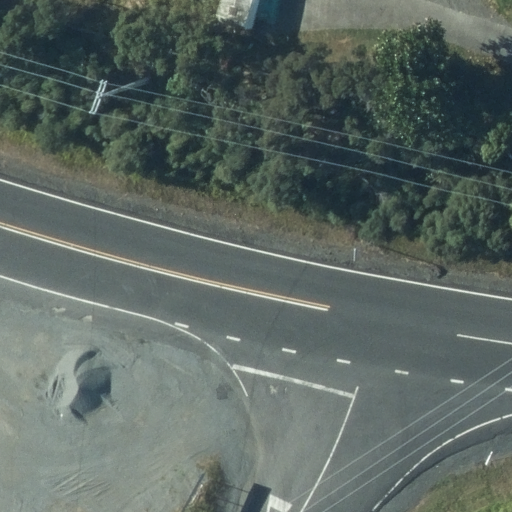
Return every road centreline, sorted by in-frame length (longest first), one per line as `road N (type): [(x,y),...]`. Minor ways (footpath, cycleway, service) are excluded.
road 1 (tertiary): [(0,227),(368,319)]
road 2 (unclassified): [(301,511),(355,397),(368,319)]
road 3 (tertiary): [(368,319),(511,344)]
